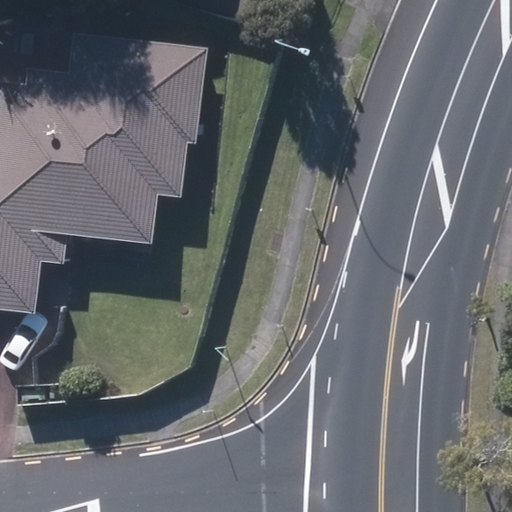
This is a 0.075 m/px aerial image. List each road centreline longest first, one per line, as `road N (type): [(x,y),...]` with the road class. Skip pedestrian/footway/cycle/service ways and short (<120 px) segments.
road 1 (secondary): [(499,0),(437,132),(390,349),(380,469)]
road 2 (residential): [(45,511),(380,469)]
